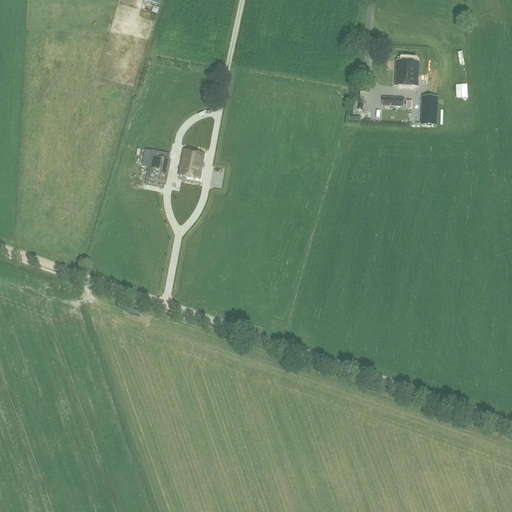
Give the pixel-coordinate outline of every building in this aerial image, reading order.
[(418,88),(419,63),(397,62),(396,87),(418,88)] [(403,99),(383,99),(382,107),(388,108),(403,108),(403,99)] [(436,128),(437,100),(423,99),(422,127),(436,128)] [(138,166),(145,167),(147,148),(140,147),(138,166)] [(200,181),(205,155),(184,151),(179,177),(200,181)] [(170,156),(153,152),(146,186),(164,190),(170,156)]
